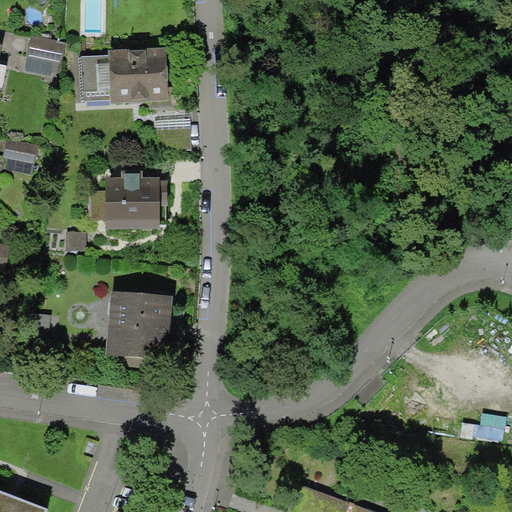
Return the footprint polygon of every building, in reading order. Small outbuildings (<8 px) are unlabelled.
[(157,51),(76,55),(78,101),(160,96),(157,51)] [(188,118),(152,120),(153,151),(190,149),(188,118)] [(121,180),(106,180),(107,225),(165,224),(165,179),(136,179),(136,173),(121,173),(121,180)] [(165,298),(110,295),(106,354),(162,358),(165,298)] [(370,511),(296,485),(286,511),(370,511)] [(43,511),(45,509),(0,492),(0,511),(43,511)]
